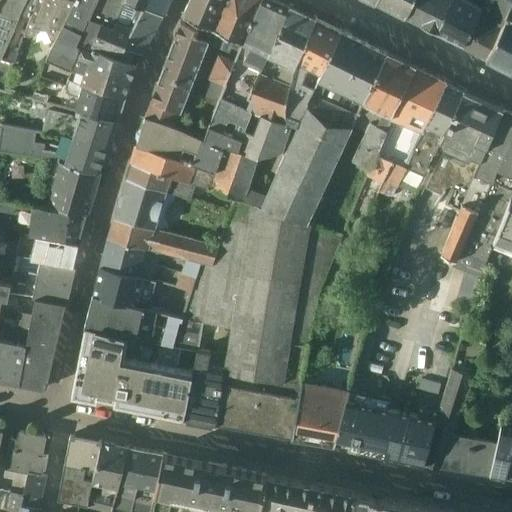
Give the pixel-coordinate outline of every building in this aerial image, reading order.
[(0,0),(0,54),(1,55),(20,9),(24,0),(0,0)] [(29,13),(33,0),(24,0),(20,9),(29,13)] [(72,0),(33,0),(29,13),(23,30),(30,33),(36,29),(38,22),(44,24),(46,24),(50,35),(54,37),(72,0)] [(90,14),(95,0),(72,0),(54,37),(46,54),(71,65),(80,41),(77,40),(90,14)] [(122,0),(95,0),(90,14),(101,18),(113,22),(122,0)] [(136,60),(142,49),(124,39),(144,0),(122,0),(113,22),(101,18),(91,41),(136,60)] [(165,4),(153,0),(144,0),(124,39),(142,49),(165,4)] [(256,0),(216,100),(204,132),(172,119),(144,110),(136,137),(196,158),(218,165),(224,140),(238,144),(255,95),(249,92),(288,0),(256,0)] [(222,0),(186,0),(183,8),(198,15),(213,22),(222,0)] [(218,165),(196,158),(190,176),(194,177),(235,191),(243,194),(258,151),(285,146),(296,121),(288,117),(286,111),(286,95),(290,78),(315,12),(289,0),(288,0),(249,92),(255,95),(238,144),(224,140),(218,165)] [(222,0),(213,22),(210,30),(207,38),(226,46),(224,51),(218,48),(208,73),(210,74),(202,94),(216,100),(256,0),(222,0)] [(386,0),(421,17),(430,0),(386,0)] [(430,0),(421,17),(435,24),(447,0),(430,0)] [(447,0),(435,24),(449,31),(464,0),(447,0)] [(460,39),(479,0),(464,0),(449,31),(460,39)] [(485,52),(509,0),(479,0),(460,39),(485,52)] [(511,0),(509,0),(485,52),(511,65),(511,0)] [(288,117),(296,121),(340,24),(315,12),(290,78),(286,95),(286,111),(288,117)] [(213,22),(198,15),(195,23),(210,30),(213,22)] [(207,38),(210,30),(195,23),(180,16),(150,95),(178,106),(180,107),(207,38)] [(367,37),(340,24),(296,121),(285,146),(260,201),(283,211),(367,37)] [(386,47),(367,37),(283,211),(306,221),(352,120),(386,47)] [(136,60),(91,41),(90,44),(80,41),(71,65),(68,74),(124,91),(130,74),(136,60)] [(401,54),(386,47),(352,120),(365,126),(401,54)] [(414,60),(401,54),(365,126),(351,155),(369,163),(414,60)] [(446,75),(414,60),(369,163),(366,170),(381,178),(391,156),(405,163),(446,75)] [(117,115),(124,91),(68,74),(66,80),(65,85),(67,89),(64,101),(76,105),(117,115)] [(463,84),(446,75),(405,163),(402,170),(421,178),(463,84)] [(501,102),(463,84),(421,178),(420,179),(441,189),(437,195),(460,205),(501,102)] [(144,110),(172,119),(178,106),(150,95),(144,110)] [(511,126),(511,106),(501,102),(460,205),(442,249),(456,255),(511,126)] [(108,141),(117,115),(76,105),(74,110),(48,104),(42,127),(67,131),(69,128),(108,141)] [(0,146),(50,155),(99,167),(108,141),(69,128),(67,131),(42,127),(0,118),(0,146)] [(511,192),(511,126),(456,255),(454,262),(466,267),(464,274),(477,279),(494,238),(511,192)] [(136,137),(131,154),(190,176),(196,158),(136,137)] [(243,194),(260,201),(285,146),(258,151),(243,194)] [(131,154),(126,171),(177,188),(190,193),(194,177),(190,176),(131,154)] [(48,202),(86,208),(99,167),(50,155),(43,183),(52,185),(48,202)] [(402,170),(405,163),(391,156),(381,178),(378,187),(385,190),(390,180),(396,183),(402,170)] [(126,171),(113,211),(168,226),(177,188),(126,171)] [(243,194),(235,191),(218,239),(211,260),(200,257),(196,271),(191,285),(182,313),(202,317),(219,320),(231,322),(227,345),(215,418),(291,432),(302,374),(319,287),(340,235),(306,221),(283,211),(260,201),(243,194)] [(511,192),(494,238),(511,245),(511,192)] [(0,194),(0,224),(20,228),(78,237),(86,208),(48,202),(0,194)] [(200,257),(211,260),(218,239),(168,226),(113,211),(107,232),(157,245),(186,253),(200,257)] [(79,237),(78,237),(20,228),(17,243),(24,244),(23,251),(39,255),(74,262),(79,237)] [(157,245),(107,232),(103,247),(152,260),(157,245)] [(152,260),(103,247),(100,260),(153,275),(156,261),(152,260)] [(439,256),(454,262),(456,255),(442,249),(439,256)] [(186,253),(181,267),(196,271),(200,257),(186,253)] [(65,298),(74,262),(39,255),(37,269),(27,268),(25,280),(18,279),(17,284),(36,287),(35,293),(65,298)] [(100,260),(92,288),(148,304),(155,276),(153,275),(100,260)] [(196,271),(181,267),(179,267),(175,281),(191,285),(196,271)] [(0,302),(1,295),(7,296),(10,279),(0,276),(0,302)] [(197,344),(198,334),(200,325),(202,317),(182,313),(148,304),(92,288),(84,320),(128,329),(197,344)] [(65,298),(35,293),(32,310),(19,377),(46,381),(65,298)] [(0,373),(19,377),(32,310),(19,307),(17,316),(4,313),(0,331),(0,373)] [(202,317),(200,325),(217,328),(219,320),(202,317)] [(72,390),(183,412),(192,366),(123,352),(128,329),(84,320),(72,390)] [(355,365),(365,367),(375,332),(365,329),(355,365)] [(183,412),(215,418),(227,345),(212,342),(213,336),(198,334),(197,344),(192,366),(183,412)] [(423,459),(440,462),(440,461),(452,428),(473,369),(452,363),(436,415),(423,459)] [(302,374),(291,432),(333,439),(342,407),(348,383),(302,374)] [(388,392),(348,383),(333,439),(383,450),(384,450),(397,404),(387,402),(388,392)] [(384,450),(423,459),(436,415),(397,404),(384,450)] [(497,437),(489,469),(504,472),(511,441),(511,421),(501,419),(497,437)] [(28,465),(44,468),(48,450),(41,449),(45,431),(19,426),(18,434),(11,433),(5,462),(6,463),(4,472),(12,474),(10,486),(0,483),(0,502),(19,506),(21,498),(28,465)] [(452,428),(440,461),(489,469),(497,437),(452,428)] [(96,462),(101,436),(69,430),(64,456),(96,462)] [(112,501),(127,441),(101,436),(96,462),(92,478),(103,480),(101,489),(91,487),(88,500),(111,508),(112,501)] [(131,506),(144,444),(127,441),(112,501),(131,506)] [(144,444),(131,506),(151,509),(155,488),(162,448),(144,444)] [(302,511),(304,508),(262,497),(269,470),(162,448),(155,488),(242,506),(241,511),(302,511)] [(96,462),(64,456),(57,494),(88,500),(91,487),(92,478),(96,462)] [(28,465),(21,498),(37,502),(44,468),(28,465)] [(365,511),(370,490),(269,470),(262,497),(304,508),(302,511),(365,511)] [(500,511),(383,492),(382,492),(377,511),(500,511)] [(34,511),(37,502),(21,498),(19,506),(18,511),(34,511)]
